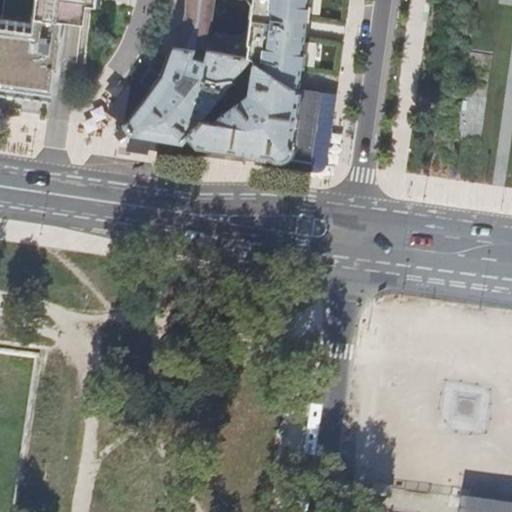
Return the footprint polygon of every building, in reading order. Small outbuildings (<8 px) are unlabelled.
[(36,0),(34,24),(0,18),(0,92),(49,100),(53,100),(55,69),(59,37),(58,36),(60,20),(74,22),(80,22),(83,3),(92,4),(92,0),(36,0)] [(295,88),(301,38),(305,0),(185,0),(185,16),(172,47),(193,50),(205,52),(248,58),(253,61),(295,88)] [(184,141),(185,142),(186,133),(199,118),(211,119),(220,113),(218,109),(231,93),(225,87),(244,63),(248,58),(205,52),(201,61),(190,57),(193,50),(172,47),(161,75),(123,125),(129,134),(184,141)] [(205,52),(193,50),(190,57),(201,61),(205,52)] [(252,67),(253,61),(248,58),(244,63),(252,67)] [(319,92),(296,89),(295,88),(253,61),(252,67),(248,95),(237,102),(236,101),(220,113),(211,119),(199,118),(186,133),(185,142),(233,148),(237,149),(262,152),(309,159),(319,92)] [(245,95),(243,91),(236,96),(239,100),(245,95)] [(336,94),(319,92),(309,159),(316,160),(328,150),(336,94)] [(129,134),(123,125),(119,130),(128,142),(183,150),(184,141),(129,134)] [(233,148),(185,142),(184,150),(235,158),(237,149),(233,148)] [(309,159),(262,152),(261,161),(308,168),(309,159)] [(0,511),(27,511),(50,331),(0,324),(0,366),(19,369),(0,511)] [(481,394),(451,391),(447,422),(477,425),(481,394)] [(511,511),(511,502),(467,498),(465,511),(511,511)]
